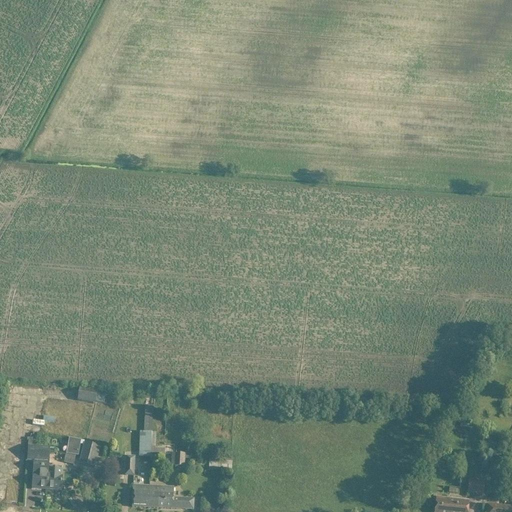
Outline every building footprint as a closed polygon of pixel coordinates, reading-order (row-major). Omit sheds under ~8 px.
[(77,401),(96,404),(98,390),(80,387),(77,401)] [(145,406),(144,432),(152,432),(153,407),(145,406)] [(151,455),(152,432),(144,432),(140,432),(139,457),(150,458),(151,455)] [(164,456),(165,449),(155,448),(156,432),(152,432),(151,455),(164,456)] [(66,454),(78,457),(81,441),(69,439),(66,454)] [(85,444),(80,464),(93,467),(98,448),(85,444)] [(33,448),(28,448),(27,459),(35,459),(33,489),(46,489),(47,466),(48,453),(42,453),(43,449),(33,448)] [(174,467),(183,467),(184,454),(175,454),(174,467)] [(134,475),(135,458),(126,457),(125,474),(134,475)] [(232,461),(210,460),(209,471),(231,473),(232,461)] [(47,466),(46,489),(61,491),(62,481),(62,472),(62,467),(47,466)] [(468,483),(467,492),(483,494),(484,485),(468,483)] [(133,486),(132,498),(132,508),(149,509),(149,487),(133,486)] [(174,488),(149,487),(149,509),(193,511),(194,500),(173,499),(174,488)] [(496,491),(495,499),(505,499),(506,492),(496,491)] [(458,500),(450,499),(441,498),(440,502),(436,501),(434,511),(467,511),(469,505),(468,505),(469,501),(458,500)]
